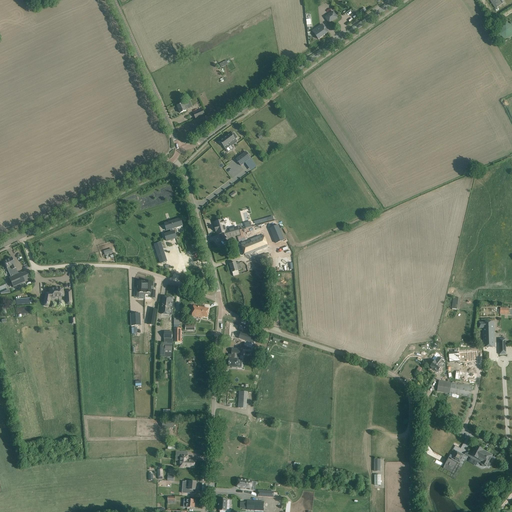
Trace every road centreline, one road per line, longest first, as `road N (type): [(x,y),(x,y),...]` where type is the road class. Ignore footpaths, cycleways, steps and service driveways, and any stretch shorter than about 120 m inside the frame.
road 1 (residential): [(511,451),(460,426),(382,369),(220,305)]
road 2 (tertiary): [(180,147),(194,145),(397,0)]
road 3 (residential): [(205,511),(220,305)]
road 4 (tertiary): [(0,246),(174,158)]
road 5 (unclassified): [(113,0),(180,147)]
road 6 (residential): [(181,167),(220,305)]
road 7 (track): [(128,267),(36,267),(21,234)]
